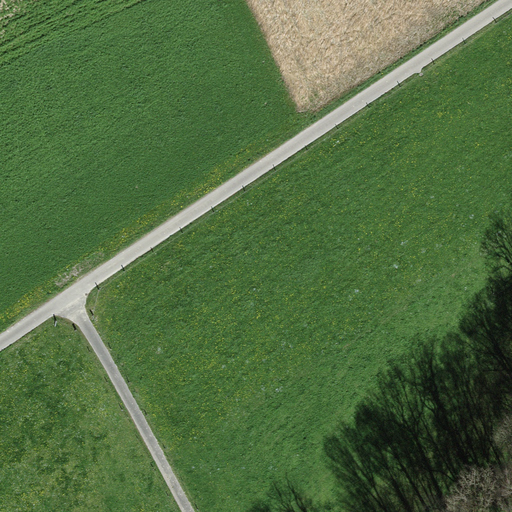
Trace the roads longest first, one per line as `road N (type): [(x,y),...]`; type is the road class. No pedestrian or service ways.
road 1 (track): [(74,295),(511,0)]
road 2 (track): [(185,511),(74,295)]
